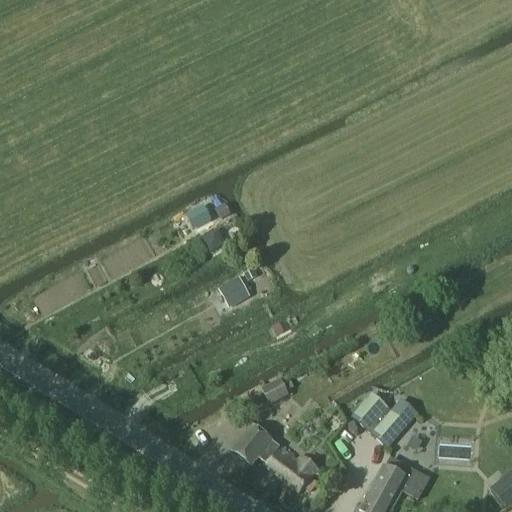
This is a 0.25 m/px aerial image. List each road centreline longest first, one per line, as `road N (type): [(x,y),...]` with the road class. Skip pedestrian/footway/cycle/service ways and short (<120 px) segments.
road 1 (unclassified): [(246,511),(0,359)]
road 2 (track): [(0,432),(136,511)]
